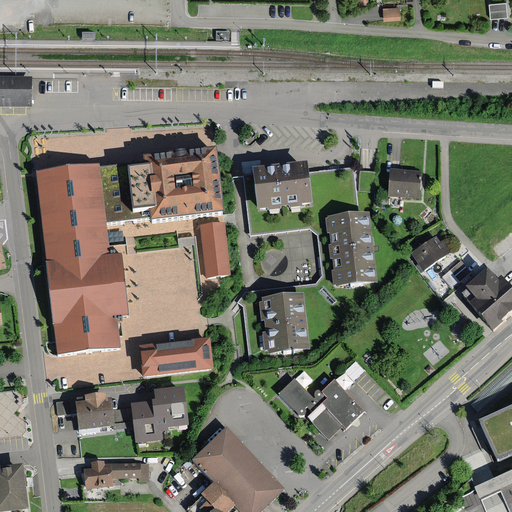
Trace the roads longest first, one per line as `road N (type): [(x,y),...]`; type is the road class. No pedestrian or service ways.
road 1 (residential): [(511,132),(232,113),(6,122)]
road 2 (residential): [(511,39),(186,22),(176,0)]
road 3 (primary): [(313,511),(511,334)]
road 4 (residential): [(24,281),(46,450)]
road 5 (residential): [(6,122),(24,281)]
